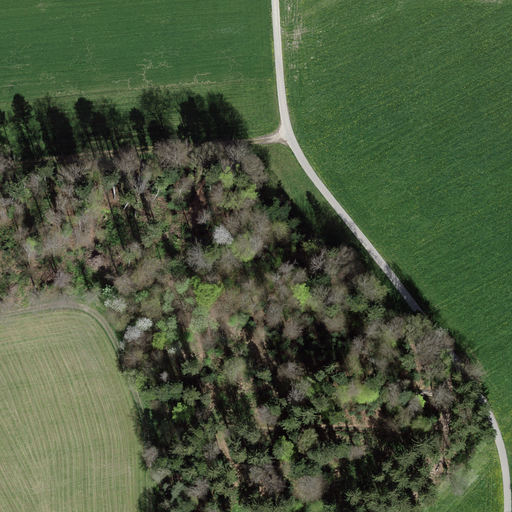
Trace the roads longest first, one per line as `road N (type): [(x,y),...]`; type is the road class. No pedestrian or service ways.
road 1 (unclassified): [(274,0),(287,132),(480,397),(502,451),(507,511)]
road 2 (track): [(143,421),(259,431),(429,427),(449,418)]
road 3 (track): [(149,511),(143,421),(107,328),(90,311),(65,304),(0,314)]
road 4 (track): [(287,132),(0,165)]
road 5 (track): [(395,511),(446,451),(441,344)]
